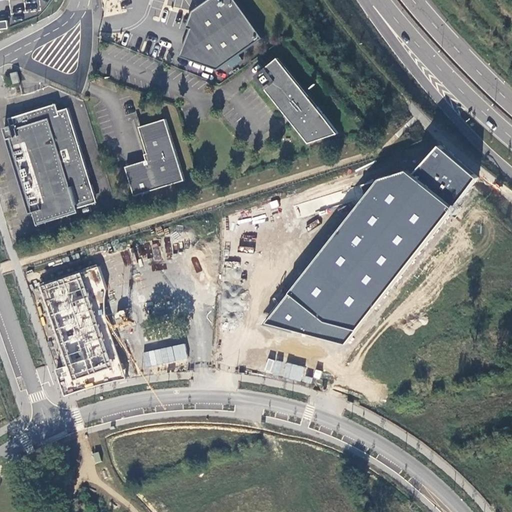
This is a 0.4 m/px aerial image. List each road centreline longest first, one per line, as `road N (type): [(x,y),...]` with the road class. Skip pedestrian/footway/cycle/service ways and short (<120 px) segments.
road 1 (unclassified): [(463,511),(373,444),(310,413),(264,402),(170,399),(45,427)]
road 2 (unclassified): [(408,34),(439,92),(511,170)]
road 3 (primary): [(408,34),(511,137)]
road 4 (primary): [(511,103),(413,0)]
road 5 (residential): [(45,427),(0,293)]
